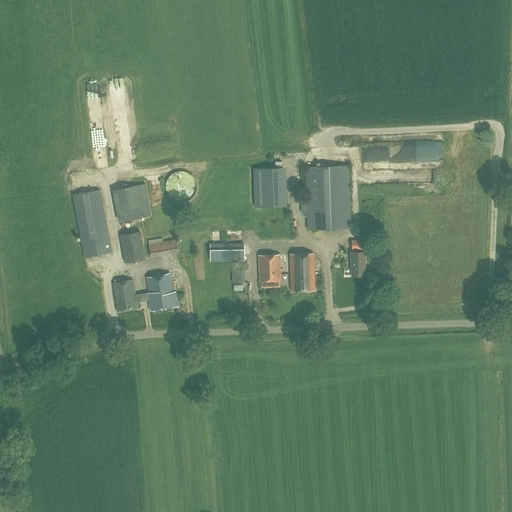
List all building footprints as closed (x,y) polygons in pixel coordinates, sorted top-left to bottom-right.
[(92,105),(92,117),(101,117),(101,105),(92,105)] [(306,167),(308,230),(351,228),(349,165),(306,167)] [(255,206),(287,206),(286,167),(253,168),(255,206)] [(166,190),(167,191),(167,192),(168,194),(168,195),(169,196),(170,197),(171,198),(172,199),(173,199),(174,200),(176,201),(177,201),(178,201),(180,202),(181,202),(182,202),(184,201),(185,201),(186,201),(188,200),(189,200),(190,199),(191,198),(192,197),(193,196),(194,195),(195,194),(195,193),(196,192),(196,190),(196,189),(197,188),(197,186),(197,185),(197,184),(196,182),(196,181),(195,180),(195,179),(194,178),(193,177),(192,175),(191,175),(190,174),(189,173),(188,172),(187,172),(186,171),(184,171),(183,171),(182,171),(180,171),(179,171),(178,171),(176,172),(175,172),(174,173),(173,173),(172,174),(171,175),(170,176),(169,177),(168,178),(167,179),(167,181),(167,182),(166,183),(166,185),(166,186),(166,187),(166,189),(166,190)] [(112,190),(118,222),(123,220),(143,216),(150,215),(145,184),(137,185),(117,189),(112,190)] [(73,194),(85,257),(113,252),(110,237),(109,237),(101,190),(73,194)] [(120,235),(125,263),(146,259),(141,231),(120,235)] [(149,244),(152,257),(179,252),(177,239),(149,244)] [(210,244),(211,261),(245,260),(245,244),(210,244)] [(352,253),(352,277),(365,276),(365,252),(352,253)] [(291,255),(292,291),(315,290),(314,254),(291,255)] [(259,256),(260,281),(281,280),(280,255),(259,256)] [(61,273),(65,292),(104,285),(101,266),(61,273)] [(231,270),(231,283),(245,283),(244,270),(231,270)] [(113,282),(117,311),(138,308),(137,301),(149,300),(151,310),(178,305),(175,291),(173,292),(170,274),(148,277),(150,292),(136,294),(133,279),(113,282)]
